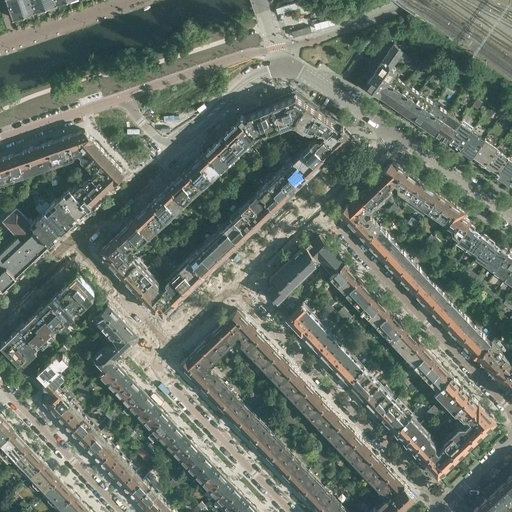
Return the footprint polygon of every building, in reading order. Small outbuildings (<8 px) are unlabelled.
[(25,14),(20,0),(7,0),(8,3),(9,4),(11,10),(11,11),(13,17),(13,18),(14,18),(15,17),(24,14),(25,14)] [(36,10),(32,0),(20,0),(25,14),(26,14),(25,13),(35,10),(36,10)] [(47,7),(44,0),(32,0),(36,10),(46,6),(46,7),(47,7)] [(392,67),(403,50),(394,44),(383,60),(392,67)] [(379,93),(392,73),(393,74),(396,69),(392,67),(383,60),(366,84),(379,93)] [(393,103),(406,83),(393,74),(392,73),(379,93),(380,94),(379,95),(384,98),(385,97),(393,103)] [(407,112),(420,93),(406,83),(393,103),(394,103),(393,104),(398,108),(399,107),(407,112)] [(421,122),(434,102),(420,93),(407,112),(408,113),(407,114),(412,117),(413,116),(421,122)] [(475,99),(468,93),(465,98),(472,103),(475,99)] [(294,118),(306,101),(296,94),(295,94),(282,100),(289,118),(289,120),(294,121),(294,118)] [(289,118),(282,100),(273,103),(281,124),(289,120),(289,118)] [(304,126),(316,108),(306,101),(294,118),(294,121),(303,127),(304,126)] [(435,132),(446,115),(448,112),(434,102),(421,122),(422,123),(421,124),(426,127),(427,126),(435,132)] [(281,124),(273,103),(262,108),(270,128),(272,132),(283,128),(281,124)] [(270,128),(262,108),(245,115),(245,114),(244,114),(244,113),(243,113),(242,113),(243,115),(258,131),(259,132),(262,129),(264,131),(270,128)] [(336,122),(316,108),(304,126),(308,129),(313,128),(314,127),(317,129),(321,129),(325,132),(336,122)] [(258,131),(243,115),(242,113),(241,114),(241,115),(241,116),(232,125),(247,141),(258,131)] [(447,140),(459,123),(446,115),(435,132),(447,140)] [(350,135),(346,129),(345,130),(343,128),(344,127),(344,126),(344,125),(344,124),(343,124),(342,124),(341,124),(341,125),(336,122),(325,132),(323,134),(336,148),(343,142),(350,135)] [(460,149),(471,132),(459,123),(447,140),(460,149)] [(247,141),(232,125),(223,133),(238,149),(247,141)] [(82,148),(93,138),(85,129),(77,132),(82,148)] [(82,148),(77,132),(57,139),(64,160),(69,158),(68,155),(78,152),(82,148)] [(472,157),(483,140),(471,132),(460,149),(460,151),(464,153),(466,153),(472,157)] [(238,149),(223,133),(214,141),(229,158),(238,149)] [(336,148),(323,134),(319,138),(318,137),(316,137),(310,142),(326,159),(336,148)] [(93,138),(82,148),(78,152),(93,168),(108,154),(93,138)] [(64,160),(57,139),(37,146),(44,166),(49,165),(48,162),(58,159),(59,161),(64,160)] [(484,165),(495,149),(496,149),(483,140),(472,157),(484,165)] [(229,158),(214,141),(205,150),(221,166),(229,158)] [(326,159),(310,142),(301,151),(317,167),(326,159)] [(268,151),(270,149),(266,145),(260,150),(264,155),(265,154),(268,151)] [(44,166),(37,146),(17,152),(24,173),(29,172),(28,169),(38,166),(39,168),(44,166)] [(497,174),(508,157),(495,149),(484,165),(484,166),(497,174)] [(221,166),(205,150),(197,158),(212,174),(221,166)] [(317,167),(301,151),(292,159),(308,175),(317,167)] [(24,173),(17,152),(0,158),(0,169),(4,180),(9,178),(8,176),(18,172),(19,175),(24,173)] [(124,172),(108,154),(93,168),(96,171),(100,169),(113,183),(124,172)] [(509,183),(511,178),(511,160),(508,157),(497,174),(497,175),(497,177),(501,179),(502,179),(502,178),(509,183)] [(212,174),(197,158),(187,167),(203,183),(212,174)] [(308,175),(292,159),(283,167),(299,184),(308,175)] [(394,183),(404,169),(393,161),(382,171),(373,180),(386,193),(392,188),(390,187),(394,183)] [(203,183),(187,167),(178,175),(194,191),(203,183)] [(299,184),(283,167),(275,175),(291,192),(291,191),(292,191),(295,189),(295,188),(299,184)] [(97,197),(113,183),(100,169),(96,171),(87,179),(86,177),(82,181),(97,197)] [(411,196),(422,181),(404,169),(394,183),(397,184),(398,189),(405,194),(406,193),(411,196)] [(194,191),(178,175),(169,184),(185,200),(194,191)] [(291,192),(275,175),(266,184),(282,200),(286,196),(288,196),(290,194),(290,193),(291,192)] [(382,197),(386,193),(373,180),(359,194),(372,208),(376,203),(377,205),(383,199),(382,197)] [(97,197),(82,181),(76,187),(75,186),(72,189),(88,206),(97,197)] [(428,208),(439,193),(422,181),(411,196),(416,200),(415,201),(422,206),(423,205),(428,208)] [(185,200),(169,184),(160,192),(176,208),(185,200)] [(282,200),(266,184),(258,191),(274,208),(275,207),(276,207),(278,205),(279,203),(282,200)] [(88,206),(72,189),(69,186),(60,195),(78,215),(88,206)] [(274,208),(258,191),(250,199),(266,216),(270,212),(271,212),(274,209),(274,208)] [(176,208),(160,192),(151,200),(167,217),(176,208)] [(446,220),(457,205),(439,193),(428,208),(433,212),(432,213),(440,218),(441,217),(446,220)] [(369,210),(372,208),(359,194),(350,202),(350,201),(339,212),(351,224),(363,212),(363,213),(366,210),(369,210)] [(18,208),(28,199),(24,195),(14,204),(17,207),(18,208)] [(78,215),(60,195),(50,203),(69,224),(78,215)] [(266,216),(250,199),(241,207),(257,224),(258,224),(259,224),(261,221),(261,220),(266,216)] [(167,217),(151,200),(148,203),(143,209),(158,225),(167,217)] [(69,224),(50,203),(40,212),(59,232),(69,224)] [(471,221),(462,215),(465,211),(457,205),(446,220),(451,224),(450,225),(453,227),(452,229),(452,231),(460,237),(468,225),(471,221)] [(31,222),(18,208),(17,207),(3,220),(18,235),(0,251),(0,288),(3,285),(4,286),(17,273),(17,272),(49,242),(31,222)] [(257,224),(241,207),(232,216),(248,232),(253,228),(254,228),(256,226),(256,225),(257,224)] [(158,225),(143,209),(134,217),(149,233),(158,225)] [(59,232),(40,212),(31,222),(49,242),(59,232)] [(379,227),(375,222),(376,221),(371,215),(369,215),(367,217),(363,213),(363,212),(351,224),(365,240),(379,227),(379,226),(379,227)] [(248,232),(232,216),(224,224),(240,241),(240,240),(241,240),(244,238),(244,237),(248,232)] [(149,233),(134,217),(125,226),(140,242),(149,233)] [(240,241),(224,224),(215,232),(231,249),(235,245),(236,245),(239,243),(239,241),(240,241)] [(467,248),(478,232),(475,230),(474,227),(471,224),(468,225),(460,237),(457,241),(467,248)] [(140,242),(125,226),(114,236),(127,249),(132,245),(133,246),(135,246),(140,242)] [(395,243),(390,238),(392,237),(385,230),(384,232),(379,227),(365,240),(381,256),(395,243)] [(231,249),(215,232),(206,240),(222,257),(223,257),(224,257),(226,254),(226,253),(231,249)] [(477,255),(489,237),(484,234),(481,234),(478,232),(467,248),(477,255)] [(287,291),(316,263),(314,262),(318,258),(332,274),(345,262),(319,235),(311,242),(306,246),(307,247),(304,250),(302,247),(269,278),(274,283),(267,290),(276,300),(278,301),(280,299),(288,292),(287,291)] [(112,264),(126,251),(127,249),(114,236),(99,250),(104,255),(103,256),(103,257),(104,257),(104,258),(105,258),(106,258),(112,264)] [(435,246),(439,241),(434,237),(430,241),(435,246)] [(487,262),(498,246),(495,244),(494,241),(494,240),(489,237),(477,255),(487,262)] [(222,257),(206,240),(198,249),(214,265),(218,261),(219,261),(222,259),(222,258),(222,257)] [(411,260),(406,255),(407,253),(401,247),(400,248),(395,243),(381,256),(397,273),(411,260)] [(497,269),(508,253),(507,250),(507,249),(504,247),(504,248),(501,248),(498,246),(487,262),(497,269)] [(214,265),(198,249),(189,257),(189,258),(205,274),(214,265)] [(121,274),(138,259),(133,254),(131,254),(130,255),(126,251),(112,264),(121,274)] [(507,276),(511,268),(511,252),(510,251),(510,252),(508,253),(497,269),(507,276)] [(458,261),(448,254),(445,258),(455,265),(458,261)] [(205,274),(189,258),(181,266),(196,282),(205,274)] [(130,283),(146,268),(138,259),(121,274),(130,283)] [(427,276),(422,271),(423,270),(417,263),(416,265),(411,260),(397,273),(413,289),(427,276)] [(468,268),(458,261),(455,265),(465,272),(468,268)] [(345,262),(332,274),(330,276),(346,292),(360,278),(345,262)] [(196,282),(181,266),(172,275),(187,291),(196,282)] [(139,292),(155,276),(146,268),(130,283),(139,292)] [(478,275),(468,268),(465,272),(475,279),(478,275)] [(95,289),(77,270),(67,280),(88,301),(94,295),(92,293),(95,289)] [(187,291),(172,275),(167,280),(167,282),(168,283),(163,287),(176,301),(187,291)] [(488,282),(478,275),(475,279),(479,281),(484,285),(485,285),(486,285),(488,282)] [(148,302),(162,289),(158,285),(159,283),(159,281),(155,276),(139,292),(148,302)] [(442,293),(438,288),(439,287),(433,280),(431,281),(427,276),(413,289),(429,306),(442,293)] [(391,310),(360,278),(346,292),(376,324),(391,310)] [(88,301),(67,280),(58,288),(76,307),(79,304),(82,307),(88,301)] [(479,289),(484,285),(479,281),(475,284),(479,289)] [(496,292),(486,285),(485,285),(483,289),(493,296),(496,292)] [(161,316),(176,301),(163,287),(162,289),(148,302),(154,308),(154,309),(154,310),(154,311),(155,311),(156,311),(157,311),(161,316)] [(76,307),(58,288),(49,297),(69,319),(75,313),(73,310),(76,307)] [(506,299),(496,292),(493,296),(503,303),(506,299)] [(458,310),(453,304),(455,303),(448,297),(447,298),(442,293),(429,306),(444,323),(458,310)] [(69,319),(49,297),(39,306),(57,325),(60,322),(63,325),(69,319)] [(292,312),(280,299),(278,301),(276,300),(273,303),(287,317),(292,312)] [(511,303),(506,299),(503,303),(511,308),(511,303)] [(302,302),(292,312),(287,317),(302,333),(317,319),(302,302)] [(100,325),(116,311),(108,303),(93,317),(100,325)] [(57,325),(39,306),(30,315),(50,337),(56,331),(54,328),(57,325)] [(253,325),(237,309),(228,317),(229,317),(226,320),(239,333),(242,336),(253,325)] [(406,326),(391,310),(376,324),(392,340),(406,326)] [(474,326),(469,321),(471,320),(464,313),(463,315),(458,310),(444,323),(460,339),(474,326)] [(130,326),(116,311),(100,325),(114,339),(115,341),(130,326)] [(50,337),(30,315),(20,324),(38,343),(41,340),(44,342),(50,337)] [(333,335),(317,319),(302,333),(318,349),(333,335)] [(222,350),(238,334),(239,333),(226,320),(209,336),(222,350)] [(38,343),(20,324),(11,333),(31,354),(37,348),(35,346),(38,343)] [(270,342),(253,325),(242,336),(241,340),(256,355),(270,342)] [(115,359),(137,338),(137,334),(130,326),(115,341),(114,339),(110,343),(105,338),(102,342),(105,345),(93,356),(105,368),(115,359)] [(422,342),(406,326),(392,340),(407,356),(422,342)] [(490,343),(485,338),(486,337),(480,330),(479,331),(474,326),(460,339),(476,356),(490,343)] [(86,339),(79,331),(71,339),(78,346),(81,344),(86,339)] [(31,354),(11,333),(1,342),(19,361),(23,358),(25,360),(31,354)] [(348,351),(333,335),(318,349),(333,365),(348,351)] [(205,366),(222,350),(209,336),(192,352),(205,366)] [(507,356),(503,353),(502,354),(494,346),(496,345),(492,341),(490,343),(476,356),(491,371),(507,356)] [(286,359),(270,342),(256,355),(272,373),(280,366),(286,359)] [(437,358),(422,342),(407,356),(422,372),(437,358)] [(90,353),(81,344),(78,346),(80,348),(87,356),(90,353)] [(87,356),(80,348),(76,351),(84,359),(87,356)] [(48,379),(57,370),(69,358),(63,352),(60,354),(57,351),(38,369),(48,379)] [(363,367),(348,351),(333,365),(348,381),(363,367)] [(207,369),(205,366),(192,352),(189,355),(180,364),(196,380),(207,369)] [(511,380),(511,365),(509,361),(510,360),(507,356),(491,371),(505,387),(511,380)] [(452,374),(437,358),(422,372),(438,388),(452,374)] [(129,375),(115,359),(105,368),(100,373),(115,388),(129,375)] [(302,377),(286,359),(280,366),(272,373),(289,390),(302,377)] [(379,383),(363,367),(348,381),(364,397),(379,383)] [(226,384),(211,369),(207,369),(196,380),(212,398),(226,384)] [(56,385),(66,376),(63,372),(61,374),(57,370),(48,379),(42,384),(43,386),(43,387),(45,389),(46,389),(49,392),(56,385)] [(445,400),(461,384),(452,374),(438,388),(436,390),(445,400)] [(144,390),(129,375),(115,388),(129,404),(144,390)] [(319,394),(302,377),(289,390),(305,407),(319,394)] [(394,399),(379,383),(364,397),(379,414),(394,399)] [(242,402),(226,384),(212,398),(228,415),(242,402)] [(454,410),(471,394),(461,384),(445,400),(454,410)] [(71,400),(56,385),(49,392),(44,396),(43,401),(56,414),(71,400)] [(158,405),(144,390),(129,404),(144,419),(158,405)] [(335,411),(319,394),(305,407),(321,424),(335,411)] [(467,417),(472,413),(481,404),(471,394),(454,410),(456,411),(459,412),(464,417),(467,417)] [(409,415),(394,399),(379,414),(394,430),(409,415)] [(85,415),(71,400),(56,414),(66,424),(66,426),(68,428),(69,428),(71,429),(85,415)] [(259,419),(242,402),(228,415),(245,432),(259,419)] [(496,420),(481,404),(472,413),(487,429),(496,420)] [(173,421),(158,405),(144,419),(158,434),(173,421)] [(351,428),(335,411),(321,424),(337,441),(351,428)] [(15,429),(0,413),(0,441),(1,442),(15,429)] [(487,429),(472,413),(467,417),(468,417),(471,420),(466,425),(464,425),(477,438),(487,429)] [(403,439),(420,423),(411,414),(409,415),(394,430),(403,439)] [(100,431),(85,415),(71,429),(72,431),(72,432),(74,434),(75,434),(85,445),(100,431)] [(275,436),(259,419),(245,432),(261,449),(275,436)] [(188,436),(173,421),(158,434),(173,450),(188,436)] [(412,449),(429,433),(420,423),(403,439),(412,449)] [(477,438),(464,425),(460,424),(452,432),(467,448),(477,438)] [(368,445),(351,428),(337,441),(354,458),(368,445)] [(29,445),(14,429),(0,442),(0,449),(12,462),(16,458),(29,445)] [(114,446),(100,431),(85,445),(95,455),(95,456),(97,458),(98,458),(100,460),(114,446)] [(467,448),(452,432),(444,440),(444,444),(457,458),(467,448)] [(436,447),(436,443),(431,438),(431,435),(429,433),(412,449),(423,460),(431,452),(436,447)] [(202,451),(188,436),(173,450),(188,465),(202,451)] [(291,453),(275,436),(261,449),(277,466),(291,453)] [(457,458),(444,444),(444,446),(439,450),(436,447),(431,452),(447,467),(457,458)] [(45,461),(29,445),(16,458),(20,462),(18,464),(18,466),(23,471),(25,471),(27,470),(31,474),(45,461)] [(384,462),(368,445),(354,458),(370,475),(384,462)] [(129,461),(114,446),(100,460),(101,462),(102,463),(103,465),(104,465),(114,475),(129,461)] [(158,457),(150,448),(147,451),(148,452),(155,460),(158,457)] [(217,466),(202,451),(188,465),(202,480),(217,466)] [(447,467),(431,452),(423,460),(438,475),(447,467)] [(307,470),(291,453),(277,466),(294,483),(307,470)] [(60,477),(45,461),(31,474),(35,478),(34,480),(34,482),(38,487),(40,487),(42,485),(46,490),(60,477)] [(144,477),(129,461),(114,475),(125,486),(125,487),(126,489),(128,489),(129,491),(144,477)] [(400,479),(384,462),(370,475),(385,491),(389,491),(400,479)] [(231,482),(217,466),(202,480),(217,495),(231,482)] [(324,487),(307,470),(294,483),(310,500),(324,487)] [(75,493),(60,477),(46,490),(50,494),(49,496),(49,498),(53,503),(55,503),(57,501),(61,506),(75,493)] [(158,492),(144,477),(129,491),(130,492),(131,493),(132,495),(134,495),(144,506),(158,492)] [(416,496),(400,479),(389,491),(392,494),(392,493),(405,507),(416,496)] [(511,502),(511,486),(506,480),(497,488),(511,503),(511,502)] [(246,497),(231,482),(217,495),(231,511),(246,497)] [(331,511),(340,504),(324,487),(310,500),(320,511),(331,511)] [(511,503),(497,488),(488,496),(502,511),(503,511),(511,503)] [(167,511),(173,507),(158,492),(144,506),(149,511),(167,511)] [(86,511),(90,509),(75,493),(61,506),(65,510),(64,511),(63,511),(86,511)] [(392,493),(392,494),(383,502),(392,511),(399,511),(405,507),(392,493)] [(502,511),(488,496),(480,505),(486,511),(497,511),(499,511),(502,511)] [(10,501),(6,498),(6,497),(2,501),(8,507),(11,503),(10,501)] [(260,511),(246,497),(231,511),(232,511),(260,511)] [(33,509),(39,503),(36,499),(30,505),(33,509)] [(392,511),(383,502),(378,507),(376,505),(373,508),(375,511),(392,511)]
